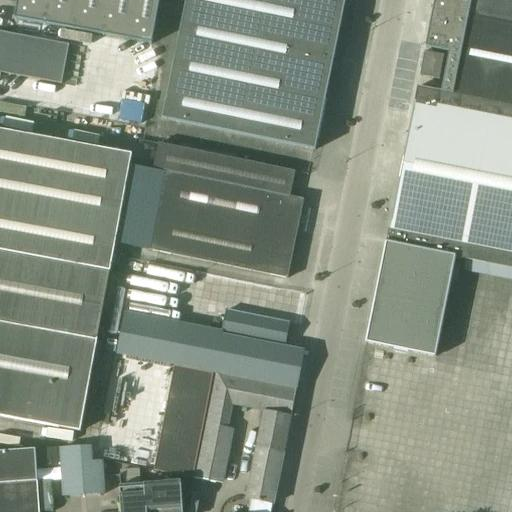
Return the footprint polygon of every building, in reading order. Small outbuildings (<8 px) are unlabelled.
[(153,45),(161,0),(19,0),(15,20),(153,45)] [(186,0),(162,121),(316,152),(347,0),(186,0)] [(511,0),(438,0),(437,10),(511,25),(511,0)] [(451,55),(443,93),(511,107),(511,25),(437,10),(429,51),(451,55)] [(0,74),(62,86),(70,47),(0,32),(0,74)] [(440,82),(444,58),(426,54),(421,78),(440,82)] [(511,107),(443,93),(421,89),(388,246),(458,260),(511,271),(511,107)] [(0,247),(110,269),(132,157),(0,131),(0,247)] [(288,281),(304,203),(290,200),(295,174),(159,146),(153,172),(165,175),(149,253),(288,281)] [(438,359),(458,260),(388,246),(368,345),(438,359)] [(0,418),(80,433),(110,269),(0,247),(0,418)] [(222,336),(222,337),(284,350),(290,325),(227,312),(222,336)] [(126,316),(118,356),(175,367),(175,369),(214,376),(194,480),(217,485),(233,407),(264,413),(247,501),(252,502),(273,506),(274,506),(274,505),(292,414),(302,361),(304,354),(284,350),(222,337),(222,336),(126,316)] [(154,472),(194,480),(214,376),(175,369),(154,472)] [(60,449),(63,498),(104,496),(102,462),(92,463),(91,447),(60,449)] [(56,450),(40,451),(41,467),(57,466),(56,450)] [(0,485),(39,483),(36,451),(0,453),(0,485)] [(139,471),(121,472),(122,488),(140,487),(139,471)] [(39,483),(0,485),(0,511),(53,511),(51,483),(39,484),(39,483)] [(183,511),(181,484),(140,487),(122,488),(121,488),(122,511),(183,511)] [(271,511),(273,506),(252,502),(249,511),(271,511)]
